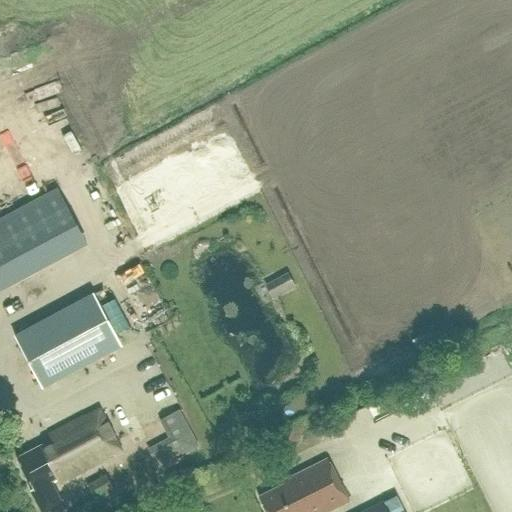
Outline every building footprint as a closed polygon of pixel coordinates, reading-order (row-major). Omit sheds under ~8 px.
[(11,273),(0,273),(0,314),(13,314),(11,273)] [(120,280),(15,336),(43,389),(148,333),(120,280)] [(182,451),(200,442),(182,404),(164,413),(182,451)] [(121,451),(106,422),(100,410),(85,417),(85,416),(49,435),(52,440),(17,459),(33,489),(30,491),(41,511),(50,511),(64,505),(52,481),(56,479),(60,485),(107,461),(106,459),(121,451)] [(149,443),(171,431),(164,419),(143,431),(149,443)] [(279,487),(258,498),(265,511),(330,511),(350,502),(328,459),(277,484),(279,487)] [(106,475),(86,484),(95,502),(115,492),(106,475)] [(400,488),(384,492),(388,506),(403,503),(400,488)]
